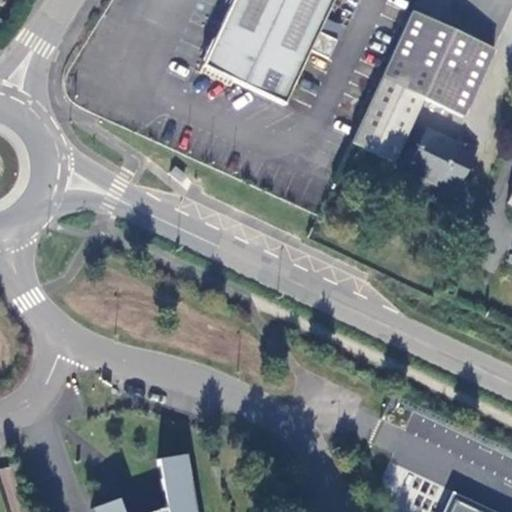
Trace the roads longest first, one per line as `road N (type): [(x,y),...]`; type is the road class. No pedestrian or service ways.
road 1 (primary): [(511,385),(157,218)]
road 2 (unclassified): [(336,511),(318,468),(290,431),(238,403),(70,341)]
road 3 (primary): [(157,218),(58,148)]
